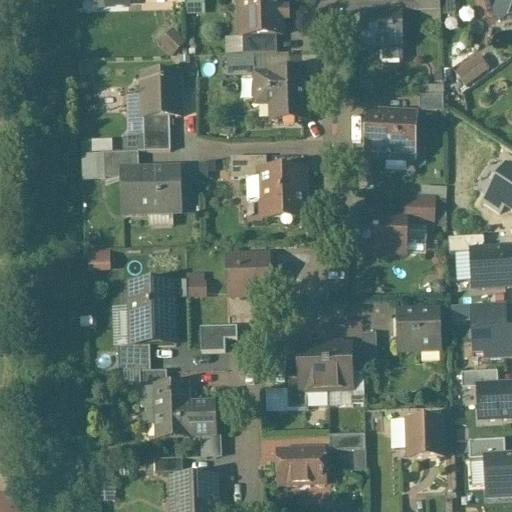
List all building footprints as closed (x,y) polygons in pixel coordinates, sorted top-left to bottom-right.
[(280,0),(239,0),(241,39),(242,39),(275,38),(281,38),(280,0)] [(430,0),(405,0),(406,14),(431,13),(430,0)] [(511,0),(488,0),(492,10),(509,4),(511,3),(511,0)] [(401,51),(400,13),(360,14),(361,52),(401,51)] [(167,42),(179,56),(192,44),(180,30),(167,42)] [(275,38),(242,39),(242,57),(276,56),(275,38)] [(6,48),(0,47),(0,95),(8,95),(6,48)] [(304,74),(268,75),(268,78),(253,78),(254,100),(269,99),(270,123),(305,122),(304,74)] [(179,76),(141,77),(143,120),(169,119),(180,119),(179,76)] [(442,97),(419,98),(419,114),(443,113),(442,97)] [(414,117),(369,115),(367,159),(413,161),(419,156),(419,148),(414,142),(412,142),(414,117)] [(169,119),(143,120),(144,155),(169,154),(169,119)] [(138,155),(103,156),(104,181),(122,180),(122,173),(138,172),(138,155)] [(266,159),(230,160),(230,181),(246,180),(247,180),(261,180),(260,173),(266,173),(266,159)] [(511,214),(511,172),(505,169),(481,206),(499,217),(504,209),(511,214)] [(138,172),(122,173),(122,180),(123,216),(179,214),(178,171),(138,172)] [(266,173),(260,173),(261,180),(247,180),(246,180),(247,202),(250,206),(261,205),(262,220),(262,222),(307,221),(306,203),(304,201),(303,172),(266,173)] [(434,202),(403,200),(402,221),(406,221),(406,229),(433,230),(434,202)] [(402,221),(364,219),(362,255),(404,257),(406,229),(406,221),(402,221)] [(471,256),(484,255),(483,240),(448,242),(449,257),(471,256)] [(471,256),(472,292),(511,290),(511,253),(484,255),(471,256)] [(116,256),(90,257),(90,272),(116,271),(116,256)] [(268,259),(227,260),(228,298),(269,297),(268,259)] [(173,286),(129,287),(130,344),(175,342),(173,286)] [(470,324),(506,322),(505,306),(469,308),(470,324)] [(438,351),(437,312),(397,313),(398,352),(438,351)] [(484,362),(511,359),(511,333),(506,334),(506,322),(470,324),(473,357),(483,356),(484,362)] [(236,329),(200,330),(200,355),(225,354),(224,342),(237,341),(236,329)] [(341,345),(325,346),(327,393),(351,392),(351,375),(350,350),(341,350),(341,345)] [(309,351),(298,352),(299,380),(299,394),(306,393),(327,393),(325,346),(309,346),(309,351)] [(149,348),(117,349),(118,375),(139,375),(150,374),(149,348)] [(362,349),(350,350),(351,375),(362,375),(362,349)] [(150,374),(139,375),(140,389),(153,389),(166,388),(166,374),(150,374)] [(477,391),(497,390),(497,375),(461,377),(461,391),(477,391)] [(299,394),(299,380),(287,380),(288,410),(307,410),(306,393),(299,394)] [(166,388),(153,389),(154,413),(143,414),(143,426),(155,426),(155,442),(159,442),(188,441),(188,440),(213,439),(212,405),(186,406),(186,388),(166,388)] [(477,391),(479,424),(511,422),(511,389),(497,390),(477,391)] [(441,423),(407,424),(408,462),(442,461),(441,423)] [(364,437),(329,438),(329,454),(365,453),(364,437)] [(484,461),(505,460),(504,442),(468,444),(469,462),(484,461)] [(323,453),(277,454),(278,488),(324,487),(323,453)] [(484,461),(487,501),(511,499),(511,459),(505,460),(484,461)] [(181,461),(154,462),(154,477),(182,476),(181,461)] [(216,511),(216,480),(171,482),(172,507),(179,507),(179,511),(216,511)] [(27,511),(27,493),(2,494),(2,511),(27,511)]
